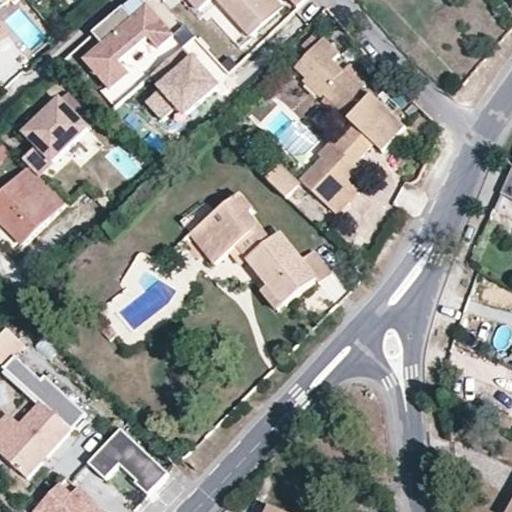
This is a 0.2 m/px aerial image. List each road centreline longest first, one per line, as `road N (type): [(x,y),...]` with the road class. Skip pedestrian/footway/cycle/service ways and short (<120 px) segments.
road 1 (tertiary): [(191,511),(373,314)]
road 2 (tertiary): [(373,314),(428,254),(486,135)]
road 3 (residential): [(416,511),(400,372),(373,314)]
road 4 (residential): [(344,0),(447,113),(486,135)]
